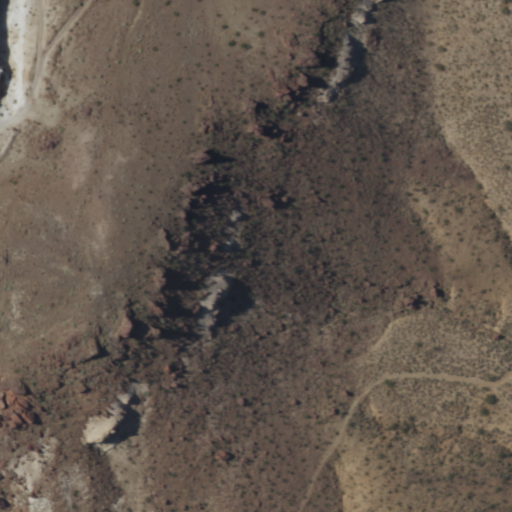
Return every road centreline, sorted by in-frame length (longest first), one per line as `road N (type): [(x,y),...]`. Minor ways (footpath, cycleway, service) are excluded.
road 1 (track): [(511,361),(484,383),(438,373),(367,378),(312,459),(289,511)]
road 2 (track): [(84,0),(21,110)]
